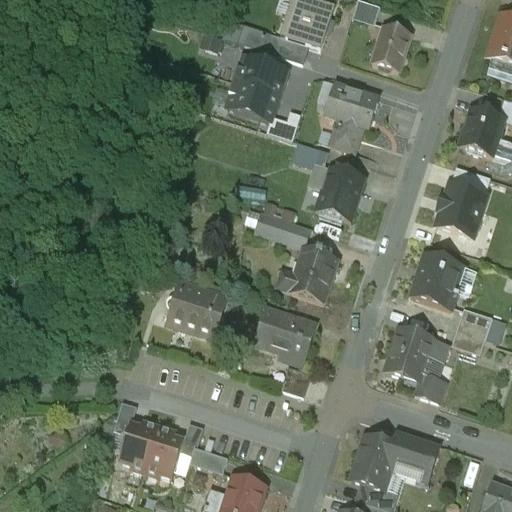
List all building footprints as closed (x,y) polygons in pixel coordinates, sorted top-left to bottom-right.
[(337,0),(290,0),(289,3),(297,6),(284,44),(319,56),(337,0)] [(379,12),(357,5),(352,21),(374,28),(379,12)] [(511,24),(501,21),(487,63),(511,71),(511,24)] [(238,45),(258,52),(264,36),(244,29),(238,45)] [(410,41),(383,32),(371,69),(398,78),(410,41)] [(306,56),(264,42),(260,55),(302,69),(306,56)] [(222,114),(273,128),(288,72),(237,59),(222,114)] [(378,104),(334,90),(324,121),(337,125),(335,131),(332,130),(331,133),(336,134),(330,151),(353,159),(362,133),(368,135),(378,104)] [(511,107),(502,105),(498,118),(511,123),(511,107)] [(503,126),(470,115),(458,151),(493,162),(499,145),(500,141),(498,141),(503,126)] [(511,152),(510,148),(499,145),(493,162),(491,168),(503,172),(510,168),(511,160),(511,152)] [(216,166),(205,164),(201,179),(212,182),(216,166)] [(363,185),(330,175),(323,197),(321,197),(315,216),(350,227),(363,185)] [(480,198),(447,187),(433,230),(452,236),(467,241),(480,198)] [(511,191),(501,188),(497,203),(511,207),(511,191)] [(244,234),(305,253),(311,232),(251,214),(244,234)] [(452,236),(433,230),(430,241),(449,247),(452,236)] [(321,260),(303,254),(294,281),(288,299),(323,309),(337,267),(321,262),(321,260)] [(464,274),(424,260),(410,302),(450,316),(454,303),(458,304),(459,299),(456,298),(464,274)] [(294,281),(281,276),(275,294),(288,299),(294,281)] [(226,305),(180,290),(167,330),(213,344),(226,305)] [(315,331),(265,315),(254,349),(291,361),(289,368),(302,372),(315,331)] [(492,324),(463,315),(455,340),(484,349),(492,324)] [(433,345),(400,334),(385,379),(418,390),(419,390),(422,381),(436,385),(446,355),(432,351),(433,345)] [(484,349),(455,340),(451,352),(480,361),(484,349)] [(310,380),(287,373),(280,396),(303,403),(310,380)] [(436,385),(422,381),(419,390),(418,390),(414,401),(440,410),(447,389),(436,385)] [(136,414),(121,409),(114,437),(127,441),(130,431),(136,414)] [(144,429),(142,435),(130,431),(127,441),(119,468),(131,471),(130,475),(144,480),(159,434),(144,429)] [(202,435),(189,430),(183,448),(179,459),(191,462),(194,453),(196,454),(202,435)] [(173,438),(159,434),(144,480),(158,484),(159,480),(171,484),(179,459),(183,448),(171,444),(173,438)] [(392,456),(364,446),(350,486),(360,489),(381,497),(382,495),(386,482),(424,495),(438,456),(397,442),(392,456)] [(227,464),(196,454),(194,453),(191,462),(189,469),(222,480),(227,464)] [(257,511),(264,493),(234,483),(227,502),(224,511),(257,511)] [(511,511),(511,496),(491,488),(481,511),(511,511)] [(394,511),(398,501),(382,495),(381,497),(360,489),(354,506),(361,508),(361,509),(363,510),(369,511),(394,511)] [(224,511),(227,502),(210,497),(204,511),(224,511)]
